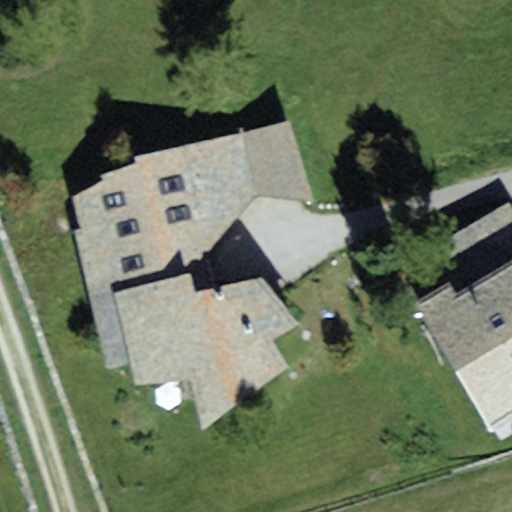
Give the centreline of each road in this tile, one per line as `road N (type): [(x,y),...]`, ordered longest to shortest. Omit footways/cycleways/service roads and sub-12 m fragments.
road 1 (residential): [(511,182),(251,256)]
road 2 (track): [(65,511),(0,308)]
